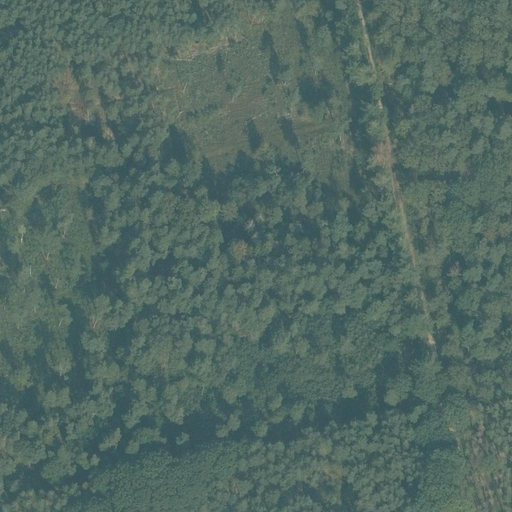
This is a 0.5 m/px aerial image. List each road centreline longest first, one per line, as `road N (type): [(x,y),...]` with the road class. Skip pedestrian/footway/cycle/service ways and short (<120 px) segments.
road 1 (track): [(443,404),(356,0)]
road 2 (track): [(443,404),(96,479)]
